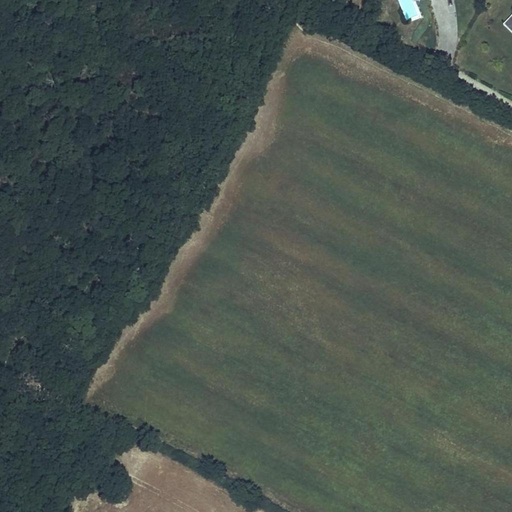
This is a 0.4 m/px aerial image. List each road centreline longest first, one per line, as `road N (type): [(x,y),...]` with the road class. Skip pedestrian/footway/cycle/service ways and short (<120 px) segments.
road 1 (track): [(0,371),(126,414),(310,511)]
road 2 (unknown): [(511,107),(468,85),(454,67),(440,5)]
